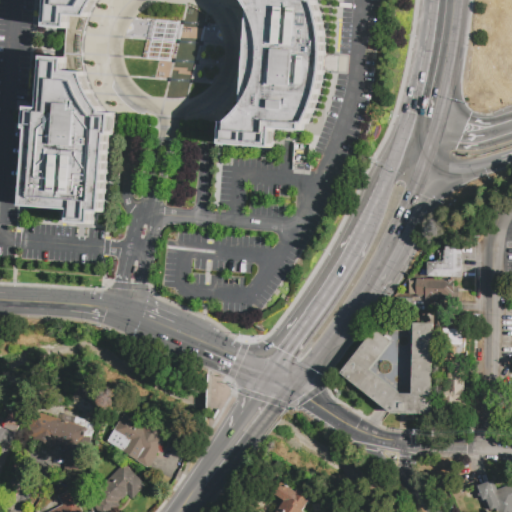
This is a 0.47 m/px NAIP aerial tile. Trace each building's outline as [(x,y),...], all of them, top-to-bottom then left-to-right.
[(48,0),(46,27),(69,29),(70,16),(88,17),(94,6),(98,0),(48,0)] [(221,145),(223,123),(230,124),(245,107),(252,10),(246,0),(317,0),(325,30),(327,57),(324,82),(317,104),(308,125),(303,124),(303,133),(274,130),(273,150),(221,145)] [(103,213),(95,212),(94,224),(71,222),(71,218),(59,217),(59,208),(24,206),(30,129),(27,129),(28,106),(41,107),(45,55),(67,56),(66,70),(84,72),(90,88),(98,101),(104,110),(104,112),(114,113),(115,113),(113,136),(111,136),(105,213),(103,213)] [(294,143),(309,144),(308,165),(310,165),(309,172),(292,170),(294,143)] [(425,263),(437,263),(437,262),(444,262),(444,251),(446,251),(446,239),(461,239),(460,275),(460,276),(425,276),(425,263)] [(425,300),(425,297),(417,297),(417,285),(425,285),(426,279),(454,280),(453,287),(458,287),(458,296),(453,296),(453,301),(425,300)] [(411,394),(413,323),(433,324),(431,414),(411,413),(390,413),(390,412),(341,374),(375,330),(392,343),(370,371),(400,394),(411,394)] [(463,359),(463,328),(446,328),(445,358),(463,359)] [(444,391),(447,391),(447,380),(463,380),(462,414),(444,413),(444,391)] [(35,437),(27,435),(34,411),(74,423),(76,417),(87,420),(86,427),(88,427),(84,435),(85,436),(85,437),(91,437),(91,458),(84,458),(83,471),(65,471),(66,446),(56,443),(55,447),(34,441),(35,437)] [(17,430),(4,424),(9,414),(10,414),(11,412),(23,417),(17,430)] [(167,439),(149,468),(122,452),(129,441),(113,431),(123,414),(140,425),(145,417),(166,430),(162,437),(167,439)] [(110,511),(102,511),(88,497),(125,464),(145,486),(131,499),(126,494),(118,502),(120,504),(110,511)] [(511,511),(496,511),(495,509),(491,511),(487,499),(483,500),(478,486),(493,481),(496,490),(511,484),(511,511)] [(275,511),(283,501),(273,494),(281,482),(309,500),(302,510),(305,511),(275,511)] [(57,497),(74,488),(81,504),(78,505),(81,511),(49,511),(62,506),(57,497)]
